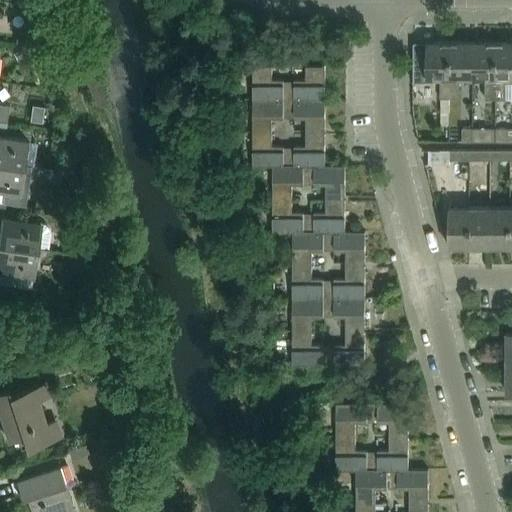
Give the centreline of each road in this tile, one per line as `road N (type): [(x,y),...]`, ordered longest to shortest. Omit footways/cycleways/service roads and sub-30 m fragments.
road 1 (residential): [(430,275),(388,147),(390,0)]
road 2 (residential): [(486,511),(430,275)]
